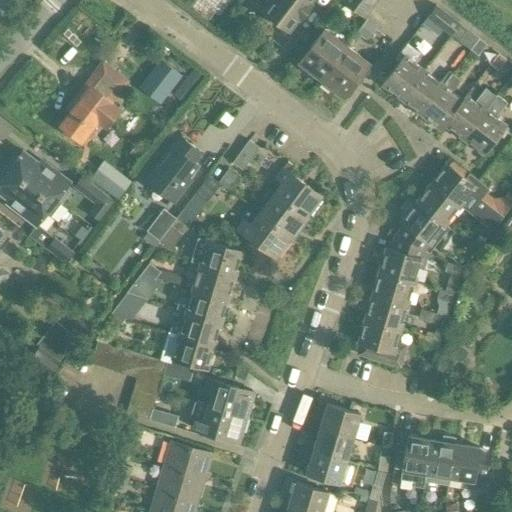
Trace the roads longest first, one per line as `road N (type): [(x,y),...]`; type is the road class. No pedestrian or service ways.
road 1 (residential): [(303,373),(350,233),(350,173),(325,138),(142,0)]
road 2 (residential): [(303,373),(403,403),(511,414)]
road 3 (residential): [(252,511),(303,373)]
